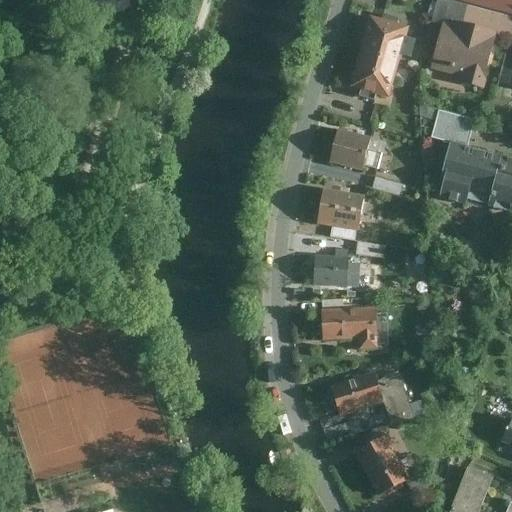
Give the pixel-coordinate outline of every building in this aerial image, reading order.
[(439,0),(434,21),(445,24),(445,21),(455,23),(455,21),(465,23),(470,4),(455,0),(439,0)] [(411,26),(371,14),(361,49),(401,60),(411,26)] [(455,23),(445,21),(445,24),(433,68),(463,76),(462,81),(484,87),(500,32),(465,23),(455,21),(455,23)] [(401,60),(361,49),(351,83),(391,95),(401,60)] [(455,142),(469,145),(476,119),(441,110),(434,138),(454,143),(455,142)] [(372,137),(340,129),(331,161),(365,170),(366,165),(380,168),(384,153),(370,149),(372,137)] [(511,156),(469,145),(455,142),(454,143),(443,180),(446,181),(442,196),(469,204),(474,189),(494,194),(491,204),(511,209),(511,156)] [(366,195),(325,187),(319,223),(361,231),(366,195)] [(316,259),(313,285),(348,286),(350,249),(335,249),(335,260),(316,259)] [(378,309),(322,310),(323,342),(359,340),(360,350),(380,349),(378,309)] [(377,373),(330,388),(341,420),(385,404),(393,426),(416,418),(400,373),(379,381),(377,373)] [(511,422),(503,443),(511,445),(511,422)] [(349,423),(326,431),(330,443),(353,436),(349,423)] [(389,436),(356,455),(380,497),(413,480),(389,436)] [(482,511),(496,478),(471,467),(451,511),(482,511)]
